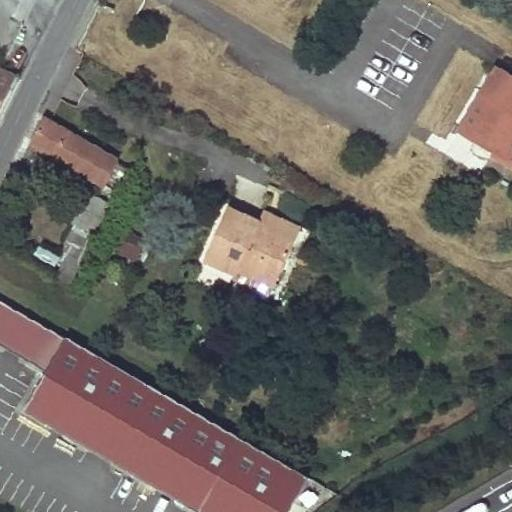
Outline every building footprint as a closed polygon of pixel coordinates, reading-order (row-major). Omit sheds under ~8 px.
[(511,76),(496,68),(466,122),(511,148),(511,76)] [(0,111),(17,79),(0,69),(0,111)] [(114,185),(126,161),(45,116),(32,139),(114,185)] [(511,167),(511,148),(466,122),(461,132),(478,142),(496,152),(493,157),(511,167)] [(478,142),(473,151),(491,161),(493,157),(496,152),(478,142)] [(511,167),(493,157),(491,161),(511,172),(511,167)] [(81,221),(70,242),(74,244),(82,248),(107,199),(86,187),(70,216),(81,221)] [(238,267),(272,283),(292,239),(258,223),(259,220),(224,205),(200,257),(236,273),(238,267)] [(258,223),(292,239),(300,222),(265,207),(259,220),(258,223)] [(119,250),(135,259),(146,238),(130,229),(119,250)] [(69,274),(82,248),(74,244),(61,269),(69,274)] [(238,267),(236,273),(233,279),(267,294),(272,283),(238,267)] [(287,511),(307,480),(0,297),(0,325),(1,323),(56,356),(39,385),(31,380),(20,399),(28,404),(27,406),(206,511),(287,511)]
